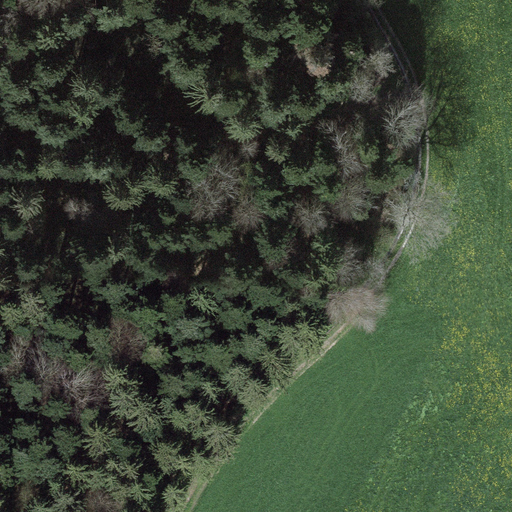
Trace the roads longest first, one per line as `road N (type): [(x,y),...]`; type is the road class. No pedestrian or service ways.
road 1 (track): [(189,511),(363,301),(417,203),(424,154),(418,107),(369,0)]
road 2 (track): [(0,122),(276,113),(412,93)]
